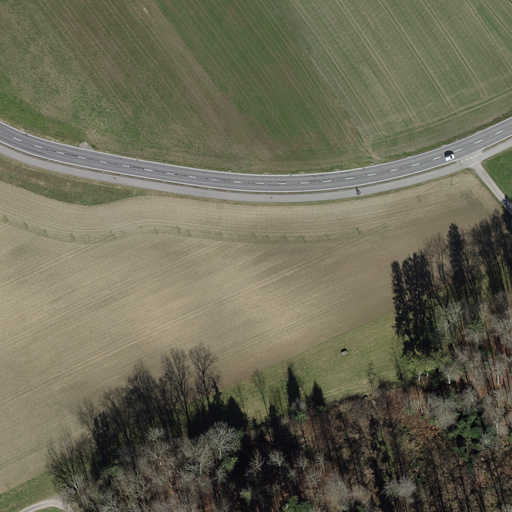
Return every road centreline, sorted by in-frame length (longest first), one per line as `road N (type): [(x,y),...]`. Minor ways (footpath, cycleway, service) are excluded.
road 1 (secondary): [(0,131),(148,169),(283,183),(391,171),(511,126)]
road 2 (track): [(30,511),(149,452)]
